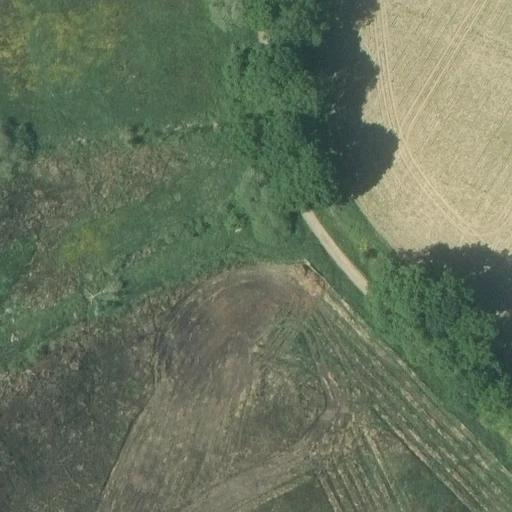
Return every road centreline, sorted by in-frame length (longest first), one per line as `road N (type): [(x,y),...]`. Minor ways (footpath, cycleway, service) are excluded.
road 1 (track): [(319,240),(245,239),(0,361)]
road 2 (track): [(511,448),(319,240)]
road 3 (track): [(319,240),(284,176),(262,0)]
